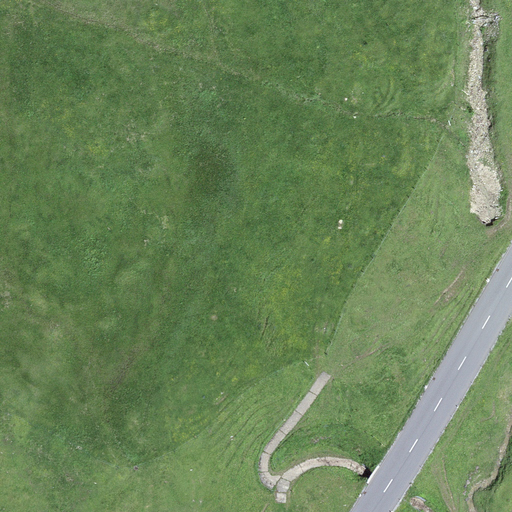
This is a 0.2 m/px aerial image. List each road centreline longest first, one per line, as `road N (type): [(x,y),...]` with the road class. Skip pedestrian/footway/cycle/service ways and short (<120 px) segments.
road 1 (track): [(427,511),(371,475),(335,463),(270,482),(266,457),(325,378)]
road 2 (secondary): [(372,511),(511,277)]
